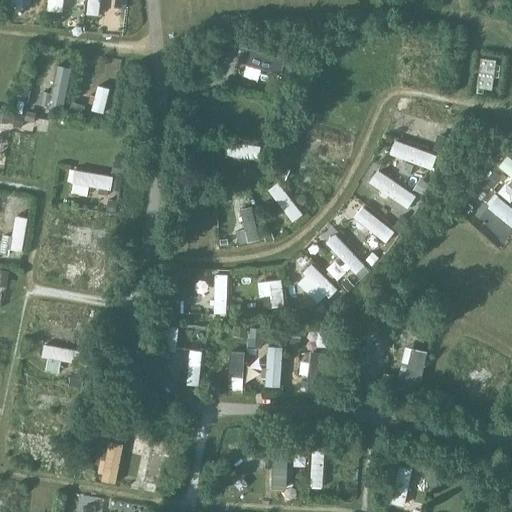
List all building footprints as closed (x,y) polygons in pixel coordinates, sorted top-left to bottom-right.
[(10,0),(11,8),(30,8),(30,0),(10,0)] [(48,0),(47,10),(62,11),(63,0),(48,0)] [(87,0),(86,13),(99,14),(100,0),(87,0)] [(126,8),(127,0),(115,0),(114,7),(126,8)] [(202,0),(203,16),(220,15),(219,0),(202,0)] [(421,45),(422,36),(408,35),(408,44),(421,45)] [(285,58),(242,45),(238,60),(245,63),(244,65),(253,68),(253,65),(280,73),(285,58)] [(420,86),(422,49),(409,48),(406,85),(420,86)] [(0,88),(9,91),(16,59),(3,56),(0,70),(0,88)] [(301,60),(288,57),(284,72),(296,76),(301,60)] [(480,59),(477,89),(492,91),(496,61),(480,59)] [(29,60),(27,74),(42,75),(43,61),(29,60)] [(62,109),(71,67),(57,64),(51,91),(43,90),(40,104),(62,109)] [(103,113),(110,87),(97,84),(95,95),(90,94),(88,102),(93,103),(91,110),(103,113)] [(30,88),(20,87),(16,112),(22,113),(24,101),(28,101),(30,88)] [(263,118),(269,101),(235,88),(229,105),(263,118)] [(81,112),(84,104),(72,100),(69,108),(81,112)] [(448,114),(407,101),(403,114),(446,127),(448,122),(446,121),(448,114)] [(11,110),(0,108),(0,121),(8,123),(9,122),(13,123),(15,112),(10,111),(11,110)] [(34,122),(36,112),(27,110),(25,120),(34,122)] [(22,128),(25,114),(15,112),(12,126),(22,128)] [(228,115),(226,131),(245,134),(247,118),(228,115)] [(344,150),(349,136),(307,121),(302,135),(344,150)] [(61,125),(62,144),(74,144),(73,124),(61,125)] [(75,139),(117,146),(119,133),(78,126),(75,139)] [(21,131),(9,129),(3,166),(15,168),(19,146),(27,147),(28,139),(20,137),(21,131)] [(453,137),(438,132),(433,149),(448,153),(453,137)] [(298,150),(301,141),(291,138),(288,147),(298,150)] [(189,154),(208,155),(209,139),(190,139),(189,154)] [(437,154),(395,139),(390,153),(431,169),(437,154)] [(261,145),(228,141),(227,154),(234,155),(233,164),(246,166),(248,158),(259,159),(261,145)] [(287,149),(282,162),(293,166),(298,154),(287,149)] [(123,174),(126,158),(114,155),(111,172),(123,174)] [(511,158),(508,155),(499,166),(511,176),(511,158)] [(410,175),(414,164),(403,160),(399,171),(410,175)] [(332,172),(303,161),(299,172),(327,184),(332,172)] [(285,181),(290,168),(281,164),(275,177),(285,181)] [(113,175),(74,169),(71,183),(111,190),(113,175)] [(416,195),(377,169),(369,181),(408,208),(416,195)] [(494,188),(502,178),(493,170),(485,180),(494,188)] [(122,176),(115,175),(113,189),(120,190),(122,176)] [(430,183),(420,177),(413,189),(424,195),(430,183)] [(303,213),(278,181),(268,189),(293,221),(303,213)] [(467,195),(478,202),(488,188),(477,181),(467,195)] [(233,204),(248,203),(246,188),(232,190),(233,204)] [(3,189),(0,207),(0,216),(8,218),(10,205),(24,207),(26,193),(3,189)] [(511,226),(511,207),(495,194),(487,204),(489,205),(488,207),(511,226)] [(467,214),(474,206),(464,198),(457,206),(467,214)] [(120,201),(108,199),(106,210),(118,212),(120,201)] [(260,239),(252,205),(240,208),(245,229),(236,231),(239,244),(260,239)] [(395,231),(363,205),(353,217),(386,242),(395,231)] [(487,233),(497,222),(478,205),(469,215),(487,233)] [(108,231),(110,215),(63,208),(61,224),(108,231)] [(410,220),(402,213),(392,226),(400,233),(410,220)] [(21,251),(28,217),(15,215),(11,235),(2,233),(0,245),(0,253),(9,255),(10,248),(21,251)] [(480,259),(491,247),(466,224),(455,236),(480,259)] [(275,240),(272,228),(263,231),(265,242),(275,240)] [(371,270),(335,232),(326,241),(362,279),(371,270)] [(107,256),(64,248),(63,251),(58,250),(56,262),(61,263),(61,264),(91,270),(90,277),(103,280),(107,256)] [(379,257),(372,251),(365,259),(372,265),(379,257)] [(334,258),(324,266),(334,279),(344,271),(334,258)] [(453,289),(462,283),(449,260),(439,266),(453,289)] [(337,288),(311,262),(302,271),(305,274),(297,282),(318,302),(326,294),(329,297),(337,288)] [(9,273),(0,271),(0,284),(7,286),(9,273)] [(227,313),(228,274),(215,273),(214,299),(210,299),(210,304),(214,304),(213,313),(227,313)] [(355,285),(347,277),(341,282),(349,291),(355,285)] [(285,305),(281,278),(257,281),(259,296),(262,296),(264,308),(285,305)] [(296,281),(284,282),(286,298),(298,297),(296,281)] [(209,301),(208,284),(195,284),(195,301),(209,301)] [(186,300),(186,285),(170,285),(170,300),(186,300)] [(511,291),(507,286),(496,297),(511,312),(511,291)] [(330,310),(322,303),(313,312),(321,320),(330,310)] [(243,315),(242,304),(231,305),(232,316),(243,315)] [(89,311),(50,305),(48,317),(76,321),(74,330),(86,332),(86,328),(94,329),(97,309),(89,308),(89,311)] [(246,336),(247,326),(232,325),(232,336),(246,336)] [(263,327),(250,326),(250,332),(249,332),(248,346),(262,346),(263,327)] [(69,339),(70,331),(48,328),(47,337),(69,339)] [(300,344),(301,330),(289,329),(288,342),(300,344)] [(81,340),(74,339),(72,346),(80,347),(81,340)] [(388,342),(375,340),(367,376),(380,379),(388,342)] [(80,350),(43,344),(41,357),(47,358),(45,371),(58,373),(60,360),(77,363),(80,350)] [(280,386),(283,346),(268,345),(266,367),(262,367),(261,377),(265,378),(265,385),(280,386)] [(419,391),(428,350),(405,346),(396,387),(419,391)] [(199,386),(202,350),(190,349),(188,371),(180,370),(179,377),(187,377),(186,385),(199,386)] [(243,391),(245,350),(230,349),(228,390),(243,391)] [(319,394),(325,352),(311,350),(309,365),(305,365),(304,370),(308,370),(307,380),(301,380),(300,390),(307,391),(307,392),(319,394)] [(171,361),(163,352),(156,358),(164,367),(171,361)] [(355,377),(359,361),(347,358),(344,375),(355,377)] [(487,415),(505,375),(493,370),(485,388),(476,384),(471,398),(480,402),(476,410),(487,415)] [(82,388),(84,373),(71,371),(68,385),(82,388)] [(392,389),(395,375),(385,373),(382,387),(392,389)] [(79,389),(39,382),(37,393),(63,399),(63,402),(68,403),(69,400),(76,401),(79,389)] [(476,401),(463,395),(459,405),(471,410),(476,401)] [(111,405),(95,402),(91,426),(107,429),(108,423),(114,424),(115,414),(110,413),(111,405)] [(74,425),(76,418),(63,415),(61,423),(74,425)] [(65,427),(21,420),(18,434),(47,439),(46,445),(60,448),(61,442),(62,442),(65,427)] [(129,434),(125,449),(140,453),(144,439),(129,434)] [(117,484),(125,443),(110,440),(106,460),(101,459),(99,473),(104,474),(103,481),(117,484)] [(308,454),(308,443),(295,443),(295,453),(308,454)] [(267,458),(268,447),(253,446),(252,457),(267,458)] [(286,488),(288,447),(273,446),(271,487),(286,488)] [(156,485),(164,450),(151,447),(144,482),(156,485)] [(243,450),(230,449),(226,485),(239,487),(240,480),(243,481),(244,477),(240,476),(243,450)] [(347,460),(348,450),(335,449),(334,459),(347,460)] [(323,488),(325,451),(312,450),(310,487),(323,488)] [(50,455),(49,470),(64,472),(65,457),(50,455)] [(404,506),(413,468),(399,465),(390,503),(404,506)] [(511,488),(511,469),(506,468),(500,484),(511,488)] [(154,493),(156,485),(147,483),(145,491),(154,493)] [(439,484),(430,511),(432,511),(442,511),(450,487),(439,484)] [(95,506),(96,494),(72,493),(72,505),(95,506)] [(16,511),(19,502),(6,500),(4,511),(16,511)]
